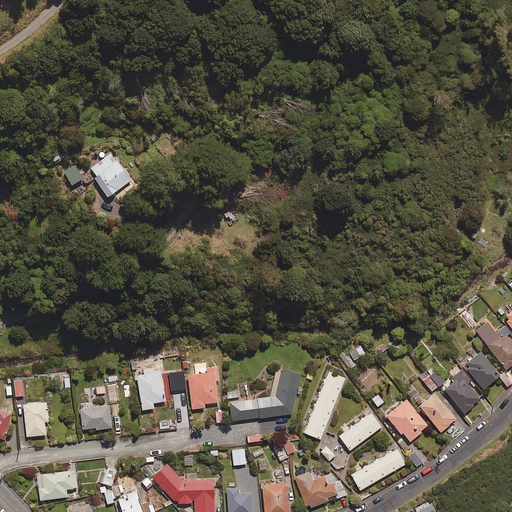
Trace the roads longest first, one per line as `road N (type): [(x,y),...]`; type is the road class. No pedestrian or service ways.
road 1 (residential): [(244,429),(0,463)]
road 2 (tertiary): [(371,511),(451,460),(511,407)]
